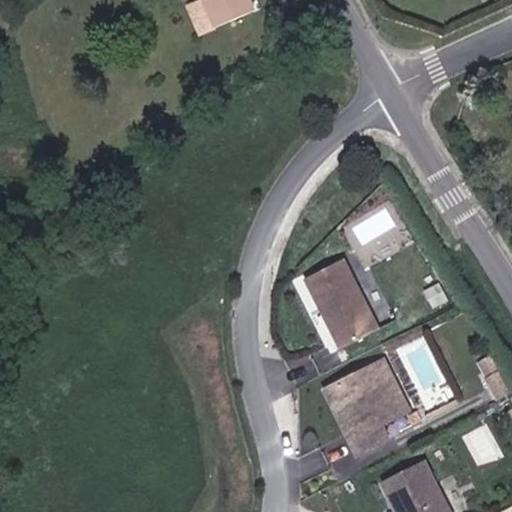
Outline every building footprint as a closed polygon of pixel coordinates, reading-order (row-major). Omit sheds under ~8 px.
[(261,6),(258,0),(210,0),(222,24),(261,6)] [(385,324),(351,255),(312,273),(347,343),(385,324)] [(420,401),(396,351),(349,374),(372,423),(362,429),(369,444),(399,430),(391,416),(420,401)] [(372,423),(349,374),(338,380),(362,429),(372,423)] [(458,511),(431,455),(389,476),(406,511),(458,511)]
